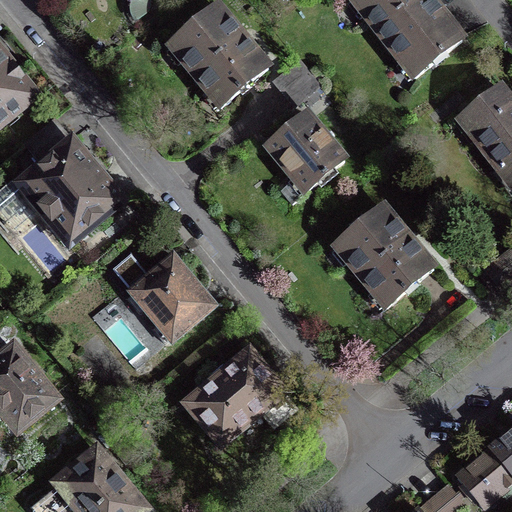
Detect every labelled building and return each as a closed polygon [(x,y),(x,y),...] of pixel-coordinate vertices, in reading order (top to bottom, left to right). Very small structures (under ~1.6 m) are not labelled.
[(432,0),(351,0),(345,5),(410,87),(466,43),(433,2),(432,0)] [(216,4),(162,50),(189,82),(217,115),(271,69),(216,4)] [(0,41),(0,141),(49,100),(19,64),(0,41)] [(297,61),(271,84),(293,109),(319,86),(297,61)] [(511,99),(502,87),(454,125),(511,198),(511,99)] [(306,114),(260,152),(280,176),(302,202),(348,163),(306,114)] [(37,157),(12,178),(13,179),(69,247),(129,197),(108,171),(72,128),(68,131),(55,117),(25,142),(37,157)] [(69,247),(13,179),(0,189),(0,228),(18,251),(23,247),(50,282),(79,259),(74,253),(69,247)] [(383,206),(327,252),(382,319),(411,296),(438,273),(383,206)] [(129,250),(112,265),(130,286),(125,290),(172,345),(221,303),(198,276),(174,248),(147,271),(129,250)] [(511,251),(486,272),(500,289),(511,278),(511,251)] [(131,358),(148,344),(130,323),(137,316),(118,293),(94,313),(131,358)] [(19,345),(0,361),(0,415),(23,442),(69,403),(19,345)] [(257,351),(187,408),(227,456),(297,399),(277,375),(257,351)] [(511,434),(508,438),(491,452),(511,477),(511,434)] [(156,511),(104,449),(55,489),(74,511),(156,511)] [(476,464),(458,479),(483,510),(499,497),(506,500),(511,494),(511,477),(491,452),(476,464)] [(448,487),(438,495),(452,511),(459,511),(465,508),(448,487)] [(418,511),(452,511),(438,495),(419,511),(420,511),(418,511)]
